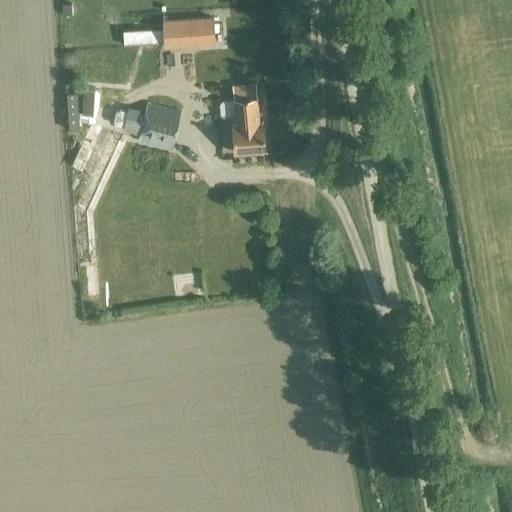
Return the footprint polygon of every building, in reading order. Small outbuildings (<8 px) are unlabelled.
[(213,17),(164,20),(164,27),(165,41),(165,47),(214,44),(213,17)] [(156,42),(156,21),(129,22),(130,43),(156,42)] [(222,100),(220,103),(221,114),(224,116),(236,115),(237,123),(233,124),(235,152),(266,150),(264,121),(260,122),(256,83),(233,85),(234,99),(222,100)] [(96,87),(86,87),(86,110),(96,110),(96,87)] [(69,93),(71,129),(81,128),(79,92),(69,93)] [(117,112),(115,120),(117,124),(126,126),(125,129),(141,133),(139,140),(173,148),(181,111),(149,103),(146,114),(130,110),(130,111),(122,110),(117,112)] [(93,122),(73,165),(94,174),(78,209),(81,263),(89,263),(86,212),(122,135),(114,131),(114,132),(93,122)]
